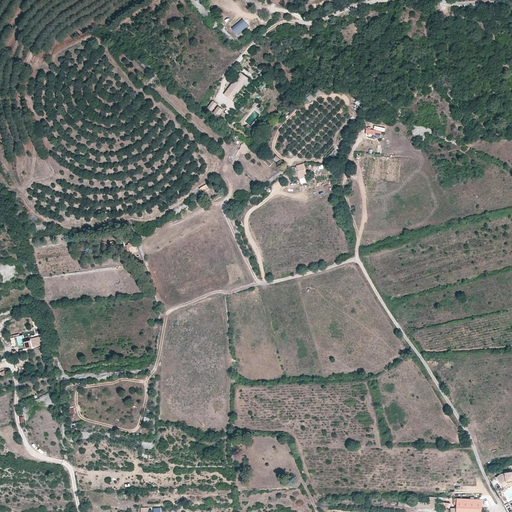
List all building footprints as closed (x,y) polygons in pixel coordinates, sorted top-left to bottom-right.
[(231,28),(238,35),(249,25),(243,18),(231,28)] [(249,78),(241,72),(227,91),(235,97),(249,78)] [(211,101),(206,108),(211,112),(216,105),(211,101)] [(224,110),(218,106),(213,113),(218,117),(224,110)] [(304,164),(296,166),(300,178),(307,176),(304,164)] [(207,184),(200,189),(202,194),(210,189),(207,184)] [(134,241),(128,243),(132,253),(138,251),(134,241)] [(30,341),(24,342),(25,349),(32,348),(32,346),(42,344),(40,336),(30,339),(30,341)] [(509,482),(511,481),(511,471),(506,472),(506,473),(501,474),(497,477),(503,485),(507,482),(507,481),(508,481),(509,482)] [(482,511),(483,500),(457,499),(456,511),(482,511)]
